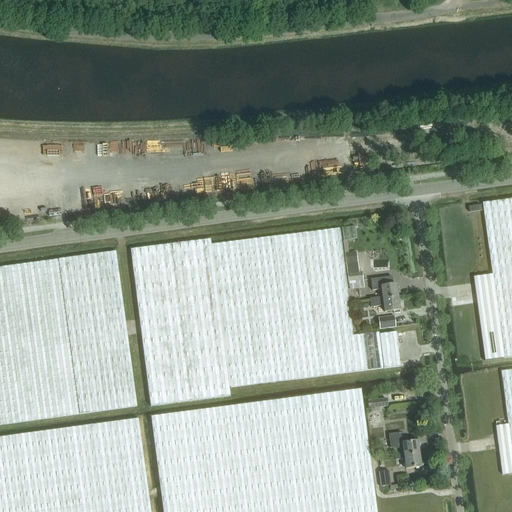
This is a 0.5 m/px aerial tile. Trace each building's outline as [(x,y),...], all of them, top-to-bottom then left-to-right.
[(42,142),(22,143),(22,153),(42,152),(42,142)] [(493,275),(473,278),(485,361),(511,357),(511,199),(483,204),(493,275)] [(353,336),(346,277),(340,229),(211,245),(210,240),(131,250),(150,407),(230,397),(229,388),(231,388),(383,369),(383,370),(400,368),(396,333),(379,335),(379,333),(353,336)] [(0,425),(137,407),(116,252),(0,268),(0,425)] [(356,252),(345,254),(346,264),(358,263),(356,252)] [(349,283),(363,281),(362,273),(348,275),(349,283)] [(383,299),(398,297),(397,284),(393,285),(392,277),(371,280),(372,291),(382,290),(383,297),(383,299)] [(383,299),(383,297),(370,299),(371,308),(384,306),(385,314),(400,312),(398,297),(383,299)] [(394,317),(379,318),(380,330),(396,328),(395,316),(394,317)] [(508,425),(496,427),(502,475),(511,473),(511,370),(501,372),(508,425)] [(378,511),(362,390),(152,417),(164,511),(378,511)] [(388,407),(387,400),(368,403),(369,410),(388,407)] [(0,511),(44,511),(150,498),(139,420),(0,438),(0,511)] [(404,456),(420,454),(418,441),(403,443),(401,433),(388,435),(390,448),(403,446),(404,454),(404,456)] [(422,467),(420,454),(404,456),(404,454),(395,455),(395,460),(405,459),(406,469),(422,467)] [(381,487),(391,486),(389,471),(379,473),(381,487)] [(151,511),(150,498),(44,511),(151,511)]
